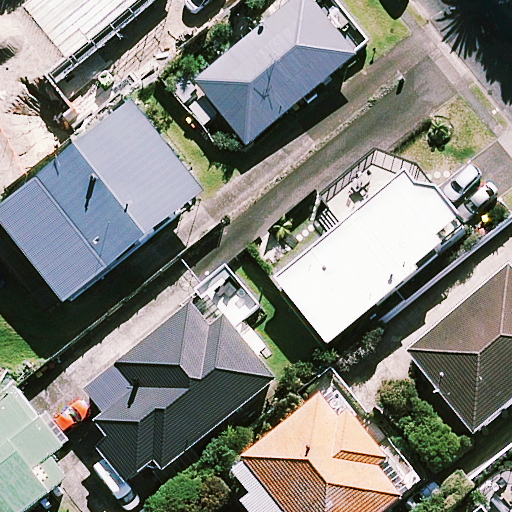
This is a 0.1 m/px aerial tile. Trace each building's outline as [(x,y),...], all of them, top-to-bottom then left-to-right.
[(98,0),(59,0),(4,44),(36,83),(16,99),(29,114),(0,136),(29,172),(138,85),(102,40),(120,26),(98,0)] [(369,65),(317,0),(314,0),(204,88),(256,154),(369,65)] [(217,201),(145,110),(31,201),(103,291),(217,201)] [(429,171),(286,285),(338,350),(456,257),(448,246),(473,227),(429,171)] [(0,223),(0,245),(10,239),(0,223)] [(511,279),(417,355),(482,437),(511,413),(511,279)] [(174,477),(287,388),(237,326),(223,337),(203,312),(127,373),(146,398),(107,429),(121,445),(110,454),(138,489),(166,467),(174,477)] [(72,452),(27,396),(0,417),(0,511),(43,511),(80,483),(62,461),(72,452)] [(351,429),(332,406),(255,468),(259,473),(245,484),(267,511),(410,511),(414,509),(391,480),(400,473),(360,422),(351,429)]
